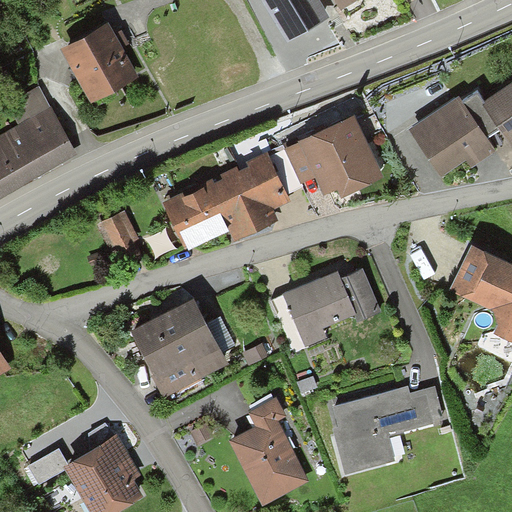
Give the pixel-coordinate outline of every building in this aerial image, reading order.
[(261,0),(288,44),(330,19),(318,0),(261,0)] [(332,0),(340,13),(361,0),(332,0)] [(108,14),(61,39),(91,96),(138,72),(118,34),(108,14)] [(511,75),(484,94),(482,95),(502,124),(511,140),(511,75)] [(21,122),(51,104),(39,83),(8,101),(21,122)] [(478,85),(463,94),(489,133),(502,124),(482,95),(484,94),(478,85)] [(463,94),(459,89),(410,122),(442,171),(467,155),(473,164),(477,161),(498,146),(489,133),(463,94)] [(78,150),(51,104),(21,122),(0,133),(0,194),(23,181),(78,150)] [(354,106),(298,132),(299,134),(316,171),(317,173),(324,187),(338,181),(342,190),(384,170),(354,106)] [(316,171),(299,134),(285,142),(301,178),(316,171)] [(268,147),(164,194),(186,242),(228,223),(234,236),(278,216),(273,204),(291,196),(268,147)] [(125,207),(98,220),(116,258),(122,255),(125,262),(142,253),(134,238),(139,236),(125,207)] [(511,263),(473,244),(450,290),(493,311),(499,323),(494,333),(511,341),(511,263)] [(308,276),(283,286),(306,342),(328,333),(324,323),(354,310),(357,318),(381,308),(363,262),(342,270),(339,263),(308,276)] [(165,390),(230,357),(195,289),(164,304),(130,321),(165,390)] [(0,343),(0,371),(12,364),(0,343)] [(412,393),(410,386),(328,407),(347,475),(398,461),(395,452),(402,451),(397,435),(437,424),(436,420),(445,418),(437,386),(412,393)] [(252,421),(229,431),(263,499),(309,476),(279,415),(287,412),(276,391),(250,404),(257,418),(252,421)] [(66,456),(64,457),(68,464),(94,511),(103,511),(144,490),(135,475),(141,471),(117,428),(66,456)] [(40,481),(68,464),(64,457),(66,456),(59,444),(29,462),(40,481)]
